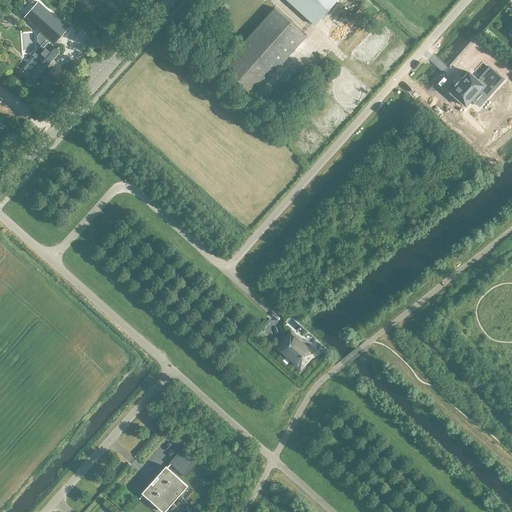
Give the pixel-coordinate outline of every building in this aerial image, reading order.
[(286,0),(314,25),(337,0),(286,0)] [(24,17),(40,32),(54,44),(64,32),(65,33),(69,28),(38,1),(24,17)] [(275,8),(221,68),(253,96),(306,36),(275,8)] [(15,22),(20,16),(15,11),(9,17),(15,22)] [(61,50),(54,44),(40,32),(36,36),(37,41),(41,45),(33,55),(34,56),(24,69),(29,73),(28,74),(41,84),(52,71),(47,67),(61,50)] [(509,89),(485,70),(466,94),(489,113),(509,89)] [(261,340),(268,333),(263,329),(257,337),(261,340)] [(300,368),(313,353),(292,335),(279,350),(300,368)] [(165,461),(135,494),(153,511),(171,511),(175,507),(181,511),(189,505),(181,498),(192,486),(183,477),(195,464),(181,450),(168,464),(165,461)]
